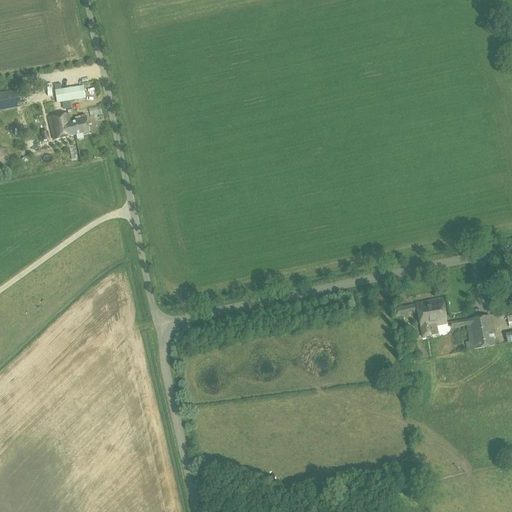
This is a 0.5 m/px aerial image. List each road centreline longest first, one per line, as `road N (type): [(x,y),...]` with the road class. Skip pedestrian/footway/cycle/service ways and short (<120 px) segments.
road 1 (unclassified): [(160,324),(511,251)]
road 2 (unclassified): [(160,324),(87,0)]
road 3 (unclassified): [(197,511),(160,324)]
road 4 (unknown): [(132,208),(89,225),(0,289)]
